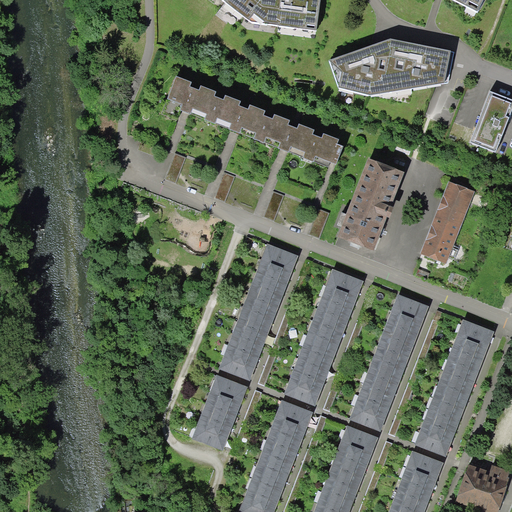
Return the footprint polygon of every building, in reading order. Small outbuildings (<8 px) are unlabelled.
[(221,0),(251,22),(317,30),(318,0),(221,0)] [(454,0),(479,12),(484,0),(454,0)] [(382,41),(328,59),(338,90),(370,96),(449,84),(452,54),(420,46),(391,38),(382,41)] [(191,83),(176,77),(166,105),(186,112),(234,131),(284,150),(329,167),(330,163),(333,163),(333,164),(337,165),(344,147),(337,144),(339,140),(324,134),(322,139),(312,135),(314,130),(299,124),(297,129),(288,125),(290,121),(274,115),(272,119),(264,116),(266,112),(250,105),(248,110),(239,106),(241,102),(224,96),(223,100),(215,97),(216,93),(201,87),(199,91),(190,87),(191,83)] [(491,90),(482,114),(476,129),(471,142),(497,151),(511,112),(511,98),(502,94),(491,90)] [(370,160),(339,236),(356,242),(373,249),(388,210),(403,173),(370,160)] [(430,232),(421,253),(446,263),(474,191),(450,182),(442,201),(430,232)] [(269,249),(223,369),(249,379),(254,369),(258,358),(262,347),(266,336),(270,325),(275,314),(279,303),(283,292),(287,281),(292,270),(296,259),(269,249)] [(357,296),(362,285),(336,275),(289,395),(314,405),(319,394),(323,383),(327,372),(331,361),(336,350),(340,339),(344,328),(349,317),(353,306),(357,296)] [(422,320),(426,309),(400,299),(353,419),(379,430),(383,419),(387,408),(392,397),(396,386),(400,375),(405,364),(409,353),(413,342),(417,331),(422,320)] [(449,444),(453,433),(457,422),(461,411),(466,400),(470,389),(474,378),(478,367),(482,356),(487,345),(491,334),(465,324),(419,445),(444,455),(449,444)] [(238,410),(242,400),(245,390),(218,380),(196,438),(223,449),(226,439),(230,429),(234,420),(238,410)] [(285,405),(243,511),(271,511),(275,502),(279,491),(284,480),(288,469),(292,458),(296,447),(301,436),(305,426),(309,415),(285,405)] [(370,451),(374,440),(349,430),(317,511),(345,511),(349,505),(353,494),(357,483),(361,472),(365,462),(370,451)] [(437,477),(441,466),(414,455),(392,511),(423,511),(424,509),(428,498),(433,487),(437,477)] [(491,472),(469,464),(455,502),(476,510),(475,511),(493,511),(509,473),(493,467),(491,472)]
